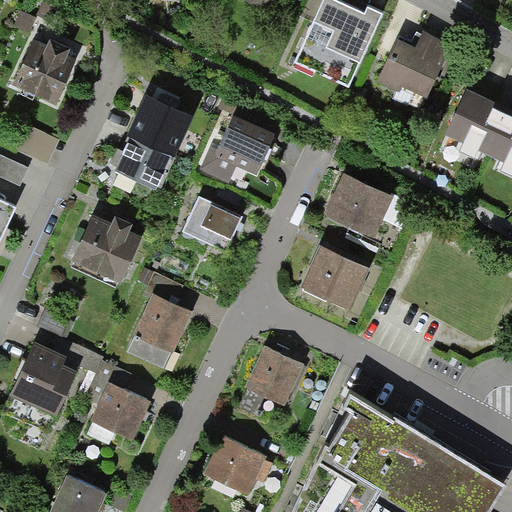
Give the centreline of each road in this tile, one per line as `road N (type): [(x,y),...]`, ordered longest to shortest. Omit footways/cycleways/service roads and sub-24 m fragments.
road 1 (residential): [(511,429),(256,292)]
road 2 (residential): [(150,511),(256,292)]
road 3 (residential): [(0,302),(101,101)]
road 4 (residential): [(256,292),(313,161)]
